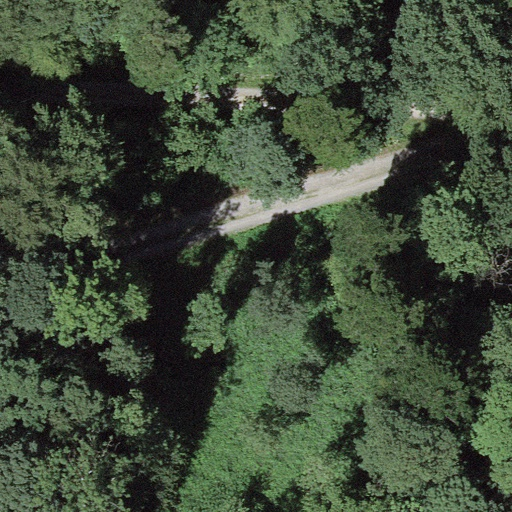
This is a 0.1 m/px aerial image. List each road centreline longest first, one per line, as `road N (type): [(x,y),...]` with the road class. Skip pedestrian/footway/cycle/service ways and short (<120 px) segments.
road 1 (track): [(0,300),(511,118)]
road 2 (track): [(511,101),(0,84)]
